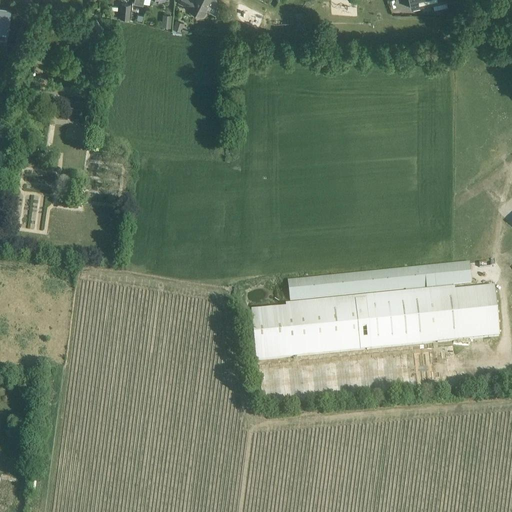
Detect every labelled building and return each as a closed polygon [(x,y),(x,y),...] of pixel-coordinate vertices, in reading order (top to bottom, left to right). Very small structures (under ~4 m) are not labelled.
[(179,0),(179,2),(184,5),(184,6),(203,15),(205,10),(216,15),(217,0),(215,0),(179,0)] [(409,0),(411,8),(447,1),(446,0),(409,0)] [(121,3),(120,18),(131,18),(131,3),(121,3)] [(0,33),(7,35),(6,37),(7,37),(11,10),(10,10),(10,12),(0,10),(0,33)] [(163,15),(162,27),(170,28),(171,15),(163,15)] [(66,102),(65,110),(89,114),(90,106),(66,102)] [(290,301),(472,283),(470,262),(288,281),(290,301)] [(499,336),(494,287),(453,291),(453,287),(287,304),(287,308),(251,311),(256,361),(499,336)] [(456,386),(453,346),(433,348),(436,388),(456,386)] [(431,347),(259,365),(264,406),(436,389),(431,347)] [(37,478),(37,496),(45,496),(46,479),(37,478)] [(0,503),(13,505),(16,482),(0,480),(0,479),(0,503)]
